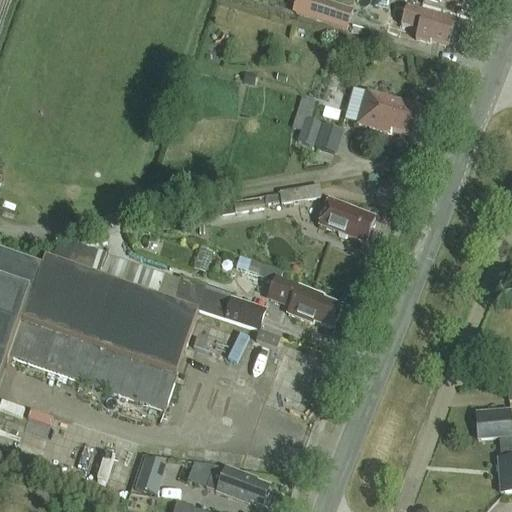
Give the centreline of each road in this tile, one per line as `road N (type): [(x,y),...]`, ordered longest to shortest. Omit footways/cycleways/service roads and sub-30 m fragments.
road 1 (tertiary): [(324,511),(489,82)]
road 2 (unclassified): [(401,511),(511,230)]
